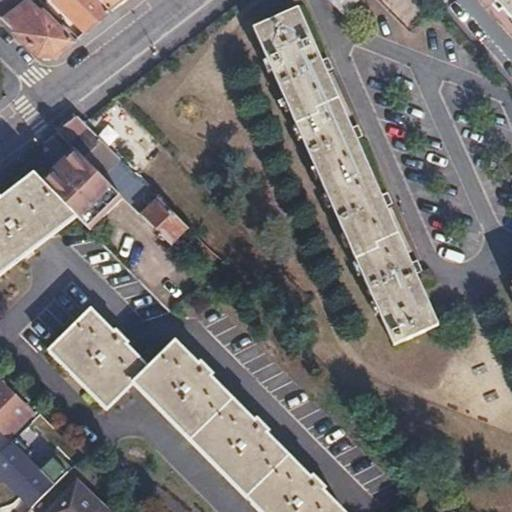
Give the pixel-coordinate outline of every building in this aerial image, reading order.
[(0,0),(0,19),(3,22),(40,58),(54,59),(74,43),(28,0),(0,0)] [(96,0),(58,0),(55,3),(86,34),(111,14),(96,0)] [(96,0),(111,14),(128,0),(96,0)] [(332,0),(344,13),(358,0),(332,0)] [(511,0),(495,0),(511,18),(511,0)] [(299,11),(255,29),(281,86),(298,126),(315,166),(349,241),(381,315),(393,345),(437,325),(416,275),(421,272),(416,260),(410,262),(400,240),(386,207),(391,204),(386,190),(380,193),(369,169),(356,139),(361,136),(355,124),(350,126),(334,89),(326,71),(332,69),(327,57),(321,60),(305,24),(299,11)] [(79,117),(59,132),(80,154),(102,176),(120,159),(85,123),(79,117)] [(80,154),(48,185),(76,215),(90,230),(122,198),(102,176),(80,154)] [(48,185),(35,173),(13,190),(50,236),(76,215),(48,185)] [(13,190),(0,200),(36,247),(50,236),(13,190)] [(188,227),(159,198),(141,216),(170,244),(188,227)] [(0,274),(15,263),(36,247),(0,200),(0,274)] [(61,337),(52,346),(81,375),(111,405),(132,384),(156,408),(192,444),(247,499),(260,511),(345,511),(323,489),(325,486),(312,474),(311,476),(290,455),(268,433),(269,430),(258,418),(255,420),(226,390),(212,376),(214,373),(201,361),(198,363),(176,340),(151,365),(148,365),(126,343),(128,342),(115,328),(114,330),(92,308),(61,337)] [(0,383),(0,426),(8,434),(29,413),(0,383)] [(13,441),(0,454),(0,471),(21,493),(32,482),(45,495),(72,468),(59,454),(42,470),(13,441)] [(51,511),(98,511),(103,507),(80,483),(51,511)]
